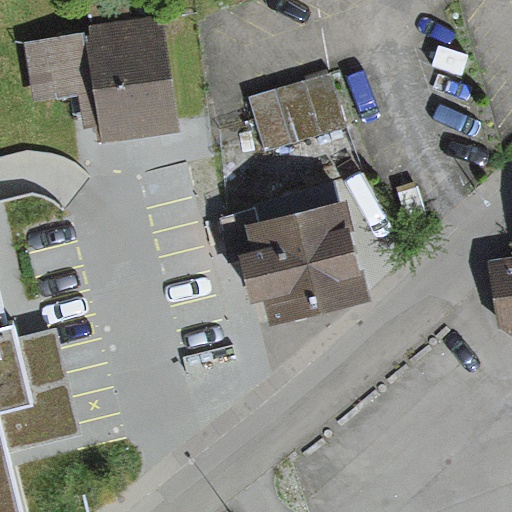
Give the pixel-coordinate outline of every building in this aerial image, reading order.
[(93,39),(24,48),(32,107),(80,101),(85,134),(100,132),(102,150),(182,139),(167,30),(159,31),(158,23),(92,32),(93,39)] [(348,123),(332,66),(249,91),(265,147),(348,123)] [(371,282),(347,180),(217,211),(228,256),(244,252),(251,282),(266,279),(272,306),(371,282)] [(511,247),(489,251),(500,318),(511,326),(511,247)] [(8,328),(0,295),(0,511),(22,511),(1,423),(36,415),(15,326),(8,328)]
